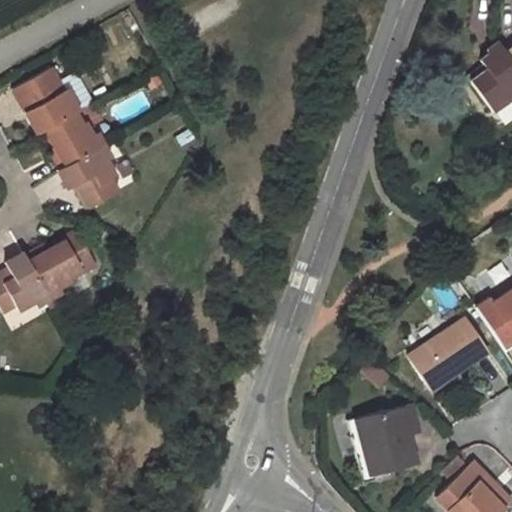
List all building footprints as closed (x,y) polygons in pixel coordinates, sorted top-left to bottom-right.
[(511,48),(511,41),(502,49),(505,53),(511,48)] [(468,81),(490,112),(511,95),(511,63),(505,53),(502,49),(499,45),(478,60),(480,64),(484,69),(468,81)] [(64,87),(77,109),(89,102),(65,59),(48,67),(61,89),(64,87)] [(464,76),(468,81),(484,69),(480,64),(464,76)] [(9,89),(33,133),(37,131),(42,128),(72,112),(77,109),(64,87),(61,89),(48,67),(9,89)] [(47,148),(44,150),(55,170),(97,146),(83,121),(78,123),(72,112),(42,128),(52,145),(47,148)] [(37,131),(47,148),(52,145),(42,128),(37,131)] [(84,206),(115,189),(108,177),(113,174),(97,146),(55,170),(53,171),(64,188),(72,184),(84,206)] [(70,224),(39,242),(43,248),(74,230),(70,224)] [(77,271),(92,263),(74,230),(43,248),(39,242),(19,254),(42,296),(69,281),(65,275),(76,269),(77,271)] [(6,269),(0,272),(0,311),(12,305),(15,311),(42,296),(19,254),(19,253),(2,262),(6,269)] [(498,346),(511,337),(511,288),(489,304),(486,300),(473,308),(498,346)] [(460,317),(403,355),(423,384),(448,367),(452,374),(483,352),(460,317)] [(501,351),(511,343),(511,337),(498,346),(501,351)] [(427,391),(452,374),(448,367),(423,384),(427,391)] [(415,463),(407,432),(405,423),(415,421),(410,402),(356,416),(370,474),(415,463)] [(345,418),(360,482),(371,479),(370,474),(356,416),(345,418)] [(407,432),(417,430),(415,421),(405,423),(407,432)] [(494,511),(500,507),(474,480),(483,471),(472,459),(434,495),(450,511),(494,511)] [(474,480),(500,507),(509,498),(483,471),(474,480)]
